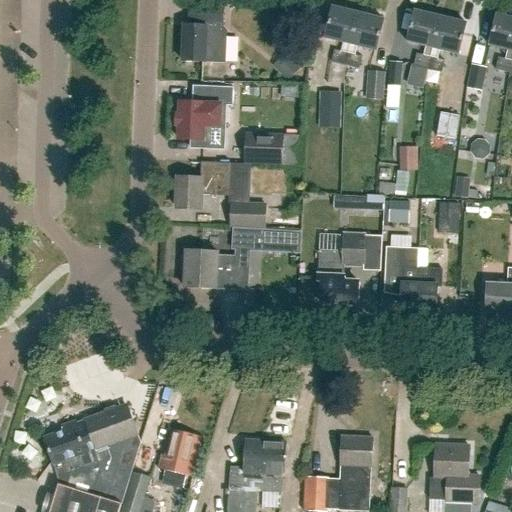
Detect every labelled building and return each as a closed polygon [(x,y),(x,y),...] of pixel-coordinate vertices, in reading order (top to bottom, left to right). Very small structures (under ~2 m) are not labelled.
[(222,26),(223,3),(191,1),(190,25),(184,25),(183,61),(221,63),(222,62),(223,60),(224,56),(224,53),(224,50),(222,47),(223,26),(222,26)] [(350,45),(358,13),(332,7),(325,38),(343,43),(340,52),(333,50),(330,62),(345,66),(350,45)] [(433,48),(440,17),(415,11),(407,42),(425,47),(423,56),(416,54),(413,66),(427,70),(433,48)] [(350,45),(345,66),(358,69),(361,57),(354,55),(356,46),(376,51),(384,20),(358,13),(350,45)] [(511,62),(511,18),(497,15),(489,46),(507,50),(504,59),(497,58),(494,70),(509,73),(511,62)] [(440,17),(433,48),(427,70),(441,73),(444,60),(437,59),(439,50),(458,55),(466,23),(440,17)] [(290,58),(278,70),(287,80),(300,68),(290,58)] [(400,87),(401,63),(388,62),(387,86),(400,87)] [(480,91),(486,68),(470,64),(465,88),(480,91)] [(382,101),(385,73),(367,72),(365,100),(382,101)] [(291,97),(292,84),(281,84),(281,97),(291,97)] [(233,107),(234,88),(193,86),(192,103),(181,103),(180,116),(177,116),(176,125),(180,125),(179,140),(191,140),(191,148),(207,149),(208,126),(219,126),(220,106),(233,107)] [(341,129),(342,93),(321,92),(320,128),(341,129)] [(441,113),(437,136),(455,139),(460,116),(441,113)] [(282,166),(283,135),(245,133),(244,164),(282,166)] [(471,145),(471,153),(476,159),(484,159),(490,154),(490,146),(485,141),(477,140),(471,145)] [(400,158),(400,170),(418,170),(417,158),(400,158)] [(201,195),(229,196),(231,164),(202,163),(201,179),(178,178),(176,208),(201,209),(201,195)] [(456,184),(455,197),(468,199),(469,186),(456,184)] [(366,210),(367,197),(333,196),(333,209),(366,210)] [(390,201),(389,222),(409,223),(410,202),(390,201)] [(233,228),(233,227),(262,228),(301,230),(301,213),(266,211),(266,204),(229,202),(228,227),(233,228)] [(439,203),(439,233),(459,234),(459,203),(439,203)] [(233,227),(233,228),(232,249),(261,251),(262,228),(233,227)] [(378,271),(379,237),(365,236),(344,235),(343,252),(319,251),(318,282),(322,283),(321,303),(357,305),(358,282),(344,281),(344,266),(363,266),(363,271),(378,271)] [(428,286),(429,269),(418,268),(419,249),(387,247),(384,293),(401,296),(402,285),(428,286)] [(218,253),(186,251),(186,255),(182,258),(181,269),(185,272),(184,288),(216,289),(216,286),(232,287),(232,290),(247,290),(248,266),(236,266),(236,257),(218,256),(218,253)] [(401,296),(400,306),(436,309),(438,287),(442,287),(443,270),(429,269),(428,286),(402,285),(401,296)] [(511,269),(509,269),(508,286),(487,285),(486,311),(511,312),(511,269)] [(50,511),(119,511),(141,443),(134,425),(127,406),(85,421),(86,422),(77,426),(84,446),(93,442),(97,454),(110,449),(113,458),(104,461),(99,478),(61,478),(61,479),(50,511)] [(84,446),(77,426),(76,422),(62,427),(64,432),(44,439),(53,464),(55,463),(61,479),(61,478),(99,478),(104,461),(113,458),(110,449),(97,454),(93,442),(84,446)] [(192,475),(201,438),(171,431),(165,456),(162,455),(159,468),(192,475)] [(363,511),(370,511),(373,438),(342,437),(340,480),(328,479),(328,478),(305,477),(303,511),(308,511),(326,511),(326,509),(338,510),(338,511),(363,511)] [(255,511),(256,491),(263,492),(264,478),(260,477),(261,470),(262,470),(263,457),(261,457),(262,441),(246,440),(245,445),(241,445),(240,456),(244,457),(244,469),(231,468),(230,490),(228,511),(255,511)] [(264,478),(263,492),(281,492),(283,471),(283,472),(286,442),(262,441),(261,457),(263,457),(262,470),(261,470),(260,477),(264,478)] [(431,478),(431,499),(447,500),(446,502),(478,504),(480,476),(468,476),(469,446),(436,445),(435,479),(431,478)] [(140,511),(150,478),(133,473),(120,511),(140,511)] [(488,502),(485,511),(501,511),(503,506),(488,502)]
